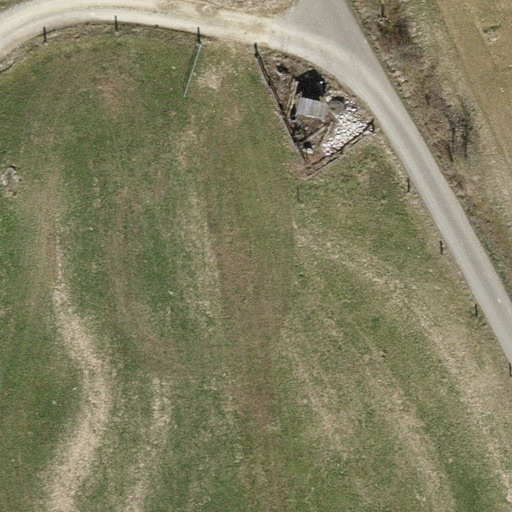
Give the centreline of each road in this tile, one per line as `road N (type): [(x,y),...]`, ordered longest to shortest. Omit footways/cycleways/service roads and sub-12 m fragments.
road 1 (unclassified): [(324,0),(444,187),(511,315)]
road 2 (track): [(344,39),(151,15),(32,17),(0,50)]
